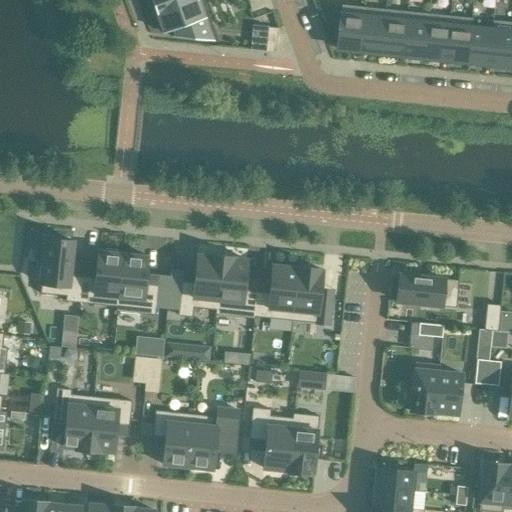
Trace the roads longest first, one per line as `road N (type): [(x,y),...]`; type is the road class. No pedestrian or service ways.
road 1 (residential): [(0,472),(355,508),(364,427)]
road 2 (residential): [(0,181),(380,227)]
road 3 (residential): [(287,0),(320,81),(434,96)]
road 4 (residential): [(364,427),(380,227)]
road 5 (residential): [(364,427),(511,443)]
road 6 (residential): [(380,227),(511,239)]
